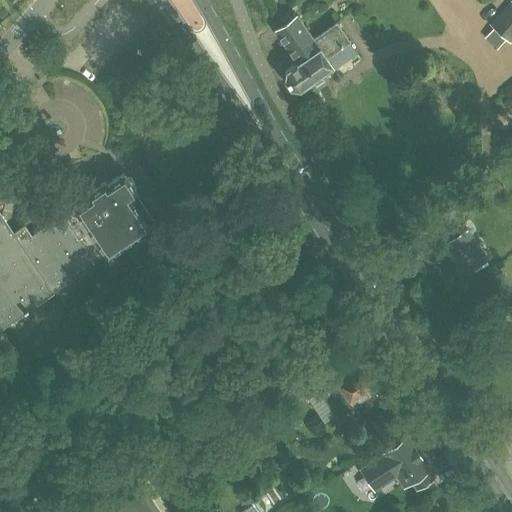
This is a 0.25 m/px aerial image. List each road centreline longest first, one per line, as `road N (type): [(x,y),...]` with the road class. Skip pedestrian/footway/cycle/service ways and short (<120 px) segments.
road 1 (primary): [(511,502),(304,192)]
road 2 (primary): [(161,0),(304,192)]
road 3 (primary): [(304,192),(200,0)]
